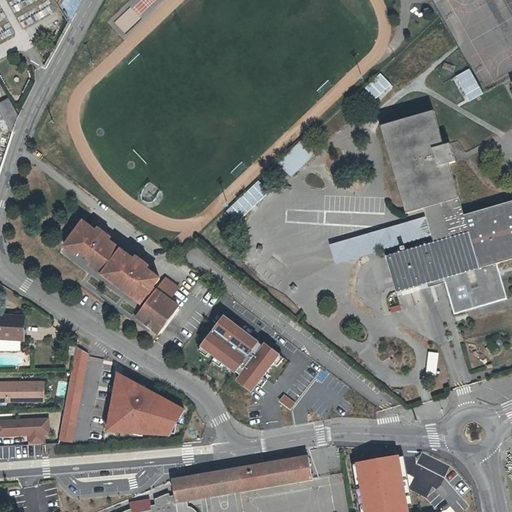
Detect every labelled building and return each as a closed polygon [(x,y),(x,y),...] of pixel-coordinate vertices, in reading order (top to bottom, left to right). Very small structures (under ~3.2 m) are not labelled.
[(114,23),(125,33),(140,17),(129,7),(114,23)] [(454,74),(446,61),(435,68),(443,81),(454,74)] [(466,102),(482,94),(468,68),(453,76),(466,102)] [(365,87),(377,101),(392,88),(380,74),(365,87)] [(18,120),(7,102),(0,105),(0,107),(14,131),(18,120)] [(420,208),(423,218),(429,237),(430,242),(390,253),(400,289),(448,275),(458,310),(510,295),(500,260),(511,256),(511,199),(466,212),(452,162),(458,160),(453,142),(447,144),(438,110),(386,124),(411,211),(420,208)] [(289,177),(317,151),(304,137),(276,163),(289,177)] [(236,223),(268,193),(258,181),(226,211),(236,223)] [(116,246),(77,220),(57,248),(95,275),(116,246)] [(158,277),(116,247),(95,276),(137,306),(158,277)] [(179,287),(165,277),(156,288),(170,299),(179,287)] [(178,306),(154,289),(133,318),(156,336),(178,306)] [(0,316),(0,339),(22,341),(25,319),(0,316)] [(256,342),(220,316),(196,348),(232,375),(256,342)] [(277,356),(261,344),(232,381),(248,394),(277,356)] [(57,440),(72,443),(88,351),(73,348),(57,440)] [(425,374),(436,375),(437,352),(426,352),(425,374)] [(116,374),(106,431),(133,433),(134,428),(141,430),(141,433),(169,435),(171,424),(179,408),(116,374)] [(0,382),(0,397),(7,397),(7,402),(45,402),(46,382),(0,382)] [(282,394),(277,402),(289,410),(294,402),(282,394)] [(0,435),(29,435),(29,445),(44,444),(44,434),(49,434),(49,419),(0,420),(0,435)] [(46,444),(47,454),(56,454),(55,444),(46,444)] [(410,511),(400,449),(352,457),(360,511),(422,511),(418,511),(410,511)] [(196,511),(195,511),(194,510),(193,509),(191,509),(190,509),(188,508),(186,508),(185,508),(183,508),(182,502),(199,499),(204,498),(313,476),(309,454),(173,481),(176,495),(170,496),(170,494),(156,499),(157,504),(133,510),(128,511),(196,511)] [(207,511),(204,498),(199,499),(201,511),(207,511)]
